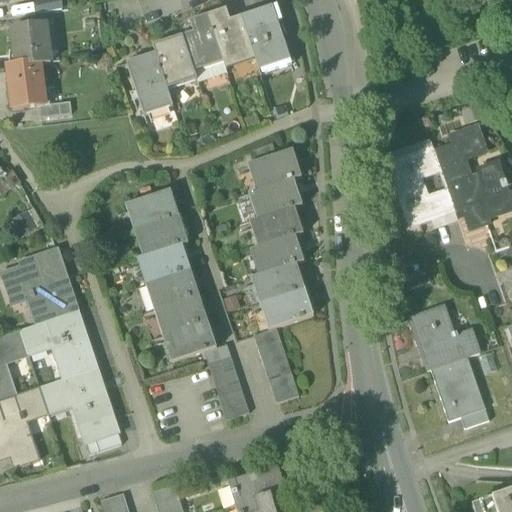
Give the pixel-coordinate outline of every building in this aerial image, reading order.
[(62,12),(59,0),(50,0),(36,3),(38,16),(62,12)] [(276,8),(241,20),(254,59),(259,73),(290,63),(277,25),(281,23),(276,8)] [(228,12),(208,19),(223,64),(225,69),(254,59),(241,20),(231,23),(228,12)] [(194,36),(182,39),(194,74),(223,64),(208,19),(190,24),(194,36)] [(12,32),(16,69),(39,67),(50,65),(45,28),(12,32)] [(153,49),(155,57),(165,87),(179,83),(181,88),(197,83),(194,74),(182,39),(153,49)] [(167,93),(165,87),(155,57),(126,67),(144,119),(173,110),(167,93)] [(194,74),(197,83),(198,86),(227,76),(225,69),(223,64),(194,74)] [(45,109),(39,67),(16,69),(7,70),(12,113),(37,110),(45,109)] [(167,93),(181,88),(179,83),(165,87),(167,93)] [(37,110),(38,121),(70,117),(69,106),(45,109),(37,110)] [(475,109),(461,114),(465,127),(479,122),(475,109)] [(456,148),(434,156),(453,209),(464,205),(478,200),(484,221),(486,220),(498,216),(496,209),(508,205),(504,193),(508,192),(505,183),(501,185),(496,170),(481,174),(482,177),(470,181),(464,162),(486,154),(478,132),(453,140),(456,148)] [(389,166),(433,151),(430,141),(386,156),(389,166)] [(250,154),(254,166),(278,158),(274,146),(250,154)] [(455,215),(453,209),(434,156),(433,151),(389,166),(411,230),(430,223),(455,215)] [(252,167),(261,193),(293,182),(302,179),(293,153),(278,158),(254,166),(252,167)] [(5,179),(0,182),(0,198),(0,199),(21,186),(13,174),(5,179)] [(302,207),(293,182),(261,193),(253,195),(262,221),(294,210),(302,207)] [(129,207),(138,233),(179,220),(170,193),(129,207)] [(245,226),(254,223),(262,221),(253,195),(237,201),(245,226)] [(464,205),(472,231),(488,226),(486,220),(484,221),(478,200),(464,205)] [(303,236),(294,210),(262,221),(254,223),(262,249),(294,238),(303,236)] [(37,232),(27,214),(12,223),(22,240),(37,232)] [(455,215),(430,223),(434,233),(458,224),(455,215)] [(138,233),(146,259),(181,247),(187,245),(179,220),(138,233)] [(303,264),(294,238),(262,249),(254,252),(262,277),(295,267),(303,264)] [(142,260),(150,286),(190,273),(181,247),(146,259),(142,260)] [(34,300),(42,327),(45,326),(76,316),(78,315),(58,252),(21,264),(23,269),(1,276),(10,301),(30,294),(32,301),(34,300)] [(304,292),(295,267),(262,277),(255,280),(263,306),(304,292)] [(404,279),(408,292),(430,284),(426,272),(404,279)] [(150,286),(159,312),(198,299),(190,273),(150,286)] [(313,319),(304,292),(263,306),(272,332),(276,331),(313,319)] [(30,294),(10,301),(12,309),(27,304),(35,329),(42,327),(34,300),(32,301),(30,294)] [(237,297),(222,302),(227,315),(241,310),(237,297)] [(414,297),(400,302),(405,315),(419,310),(414,297)] [(159,312),(167,337),(207,324),(198,299),(159,312)] [(427,375),(432,373),(468,361),(480,357),(472,334),(459,338),(459,337),(456,338),(456,336),(453,337),(444,311),(409,322),(427,375)] [(76,316),(45,326),(52,346),(53,352),(64,383),(95,373),(97,372),(84,333),(82,333),(76,316)] [(215,351),(207,324),(167,337),(176,364),(204,354),(215,351)] [(27,354),(52,346),(45,326),(42,327),(35,329),(21,334),(27,354)] [(253,338),(257,350),(280,342),(276,331),(272,332),(253,338)] [(27,354),(21,334),(0,340),(0,353),(3,362),(27,354)] [(284,353),(280,342),(257,350),(261,361),(284,353)] [(27,354),(29,360),(53,352),(52,346),(27,354)] [(204,354),(208,366),(231,358),(227,347),(215,351),(204,354)] [(0,404),(15,399),(5,368),(3,362),(0,353),(0,404)] [(287,365),(284,353),(261,361),(265,372),(287,365)] [(27,354),(3,362),(5,368),(29,360),(27,354)] [(208,366),(212,377),(234,370),(231,358),(208,366)] [(478,388),(468,361),(432,373),(450,424),(461,420),(486,412),(485,409),(480,410),(473,389),(478,388)] [(291,376),(287,365),(265,372),(268,384),(291,376)] [(212,377),(215,389),(238,381),(234,370),(212,377)] [(101,392),(95,373),(64,383),(71,404),(73,410),(81,434),(114,423),(103,392),(101,392)] [(295,388),(291,376),(268,384),(272,395),(295,388)] [(215,389),(219,400),(242,393),(238,381),(215,389)] [(46,412),(71,404),(64,383),(39,391),(46,412)] [(299,399),(295,388),(272,395),(276,407),(299,399)] [(47,415),(46,412),(39,391),(17,399),(25,423),(47,415)] [(219,400),(223,412),(246,404),(242,393),(219,400)] [(34,449),(25,423),(17,399),(15,399),(0,404),(0,460),(0,462),(9,459),(13,472),(39,463),(34,449)] [(48,418),(73,410),(71,404),(46,412),(47,415),(48,418)] [(250,415),(246,404),(223,412),(227,423),(250,415)] [(461,420),(465,431),(490,422),(486,412),(461,420)] [(132,414),(118,417),(120,432),(135,429),(132,414)] [(85,447),(86,447),(118,436),(114,423),(81,434),(85,447)] [(122,447),(118,436),(86,447),(89,458),(122,447)] [(235,500),(238,509),(270,499),(286,495),(278,470),(228,485),(233,500),(235,500)] [(152,495),(156,506),(178,499),(177,493),(175,488),(152,495)] [(511,511),(511,495),(479,507),(480,511),(511,511)] [(101,504),(103,511),(110,511),(126,507),(123,497),(101,504)] [(174,511),(182,510),(178,499),(156,506),(157,511),(174,511)] [(274,511),(270,499),(238,509),(234,511),(274,511)]
